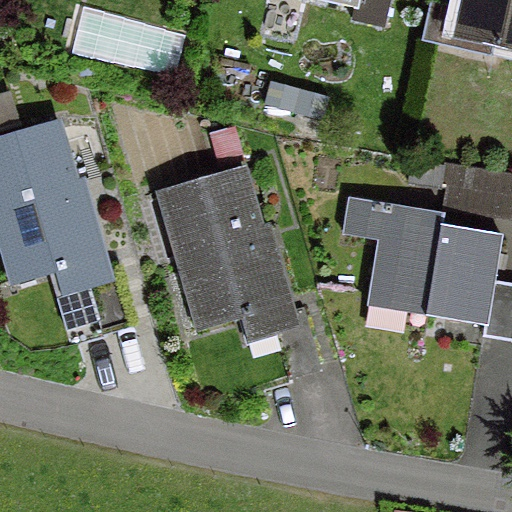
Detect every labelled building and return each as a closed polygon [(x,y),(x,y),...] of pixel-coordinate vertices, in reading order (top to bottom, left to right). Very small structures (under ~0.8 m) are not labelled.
[(309,0),(351,9),(348,22),(379,29),(385,0),(309,0)] [(511,0),(467,0),(460,34),(511,46),(511,0)] [(52,124),(0,138),(0,253),(9,283),(50,271),(52,275),(65,271),(64,267),(91,259),(52,124)] [(445,170),(410,165),(406,185),(442,191),(439,209),(511,220),(511,176),(446,165),(445,170)] [(238,169),(156,193),(195,328),(236,316),(237,320),(250,316),(249,312),(277,304),(238,169)] [(497,235),(426,224),(428,212),(344,198),(338,233),(373,239),(364,294),(423,304),(421,316),(479,325),(477,337),(508,342),(511,321),(511,285),(490,281),(497,235)]
